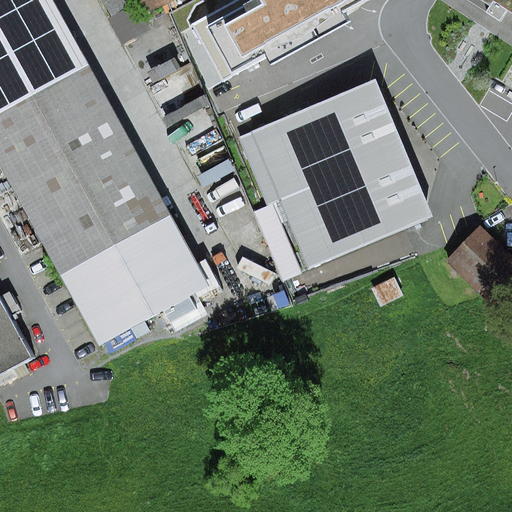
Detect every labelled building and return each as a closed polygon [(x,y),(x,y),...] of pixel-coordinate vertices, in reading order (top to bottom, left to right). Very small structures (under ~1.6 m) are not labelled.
[(62,0),(0,0),(0,149),(107,345),(218,285),(62,0)] [(147,0),(154,13),(178,0),(147,0)] [(235,0),(192,22),(224,87),(386,0),(235,0)] [(511,0),(495,0),(500,3),(491,17),(503,24),(509,14),(511,15),(511,0)] [(383,78),(247,135),(275,203),(288,198),(317,267),(442,214),(383,78)] [(182,142),(219,123),(205,97),(168,116),(182,142)] [(511,284),(511,255),(485,228),(450,263),(491,305),(511,284)] [(394,278),(373,288),(381,305),(402,295),(394,278)] [(5,300),(0,302),(0,380),(38,360),(5,300)]
